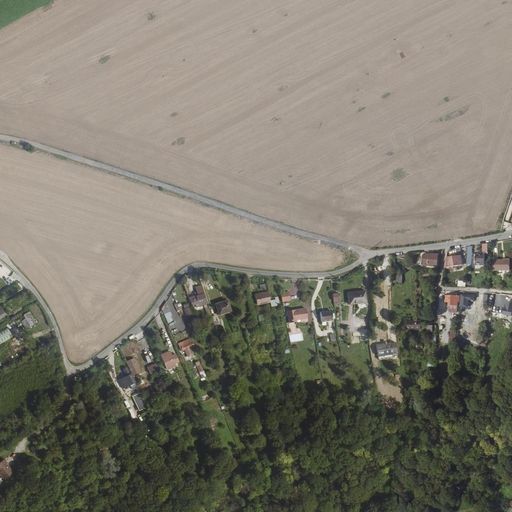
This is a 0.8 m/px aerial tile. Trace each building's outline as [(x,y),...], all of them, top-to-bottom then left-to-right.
[(489,264),(488,252),(484,252),(482,252),(482,253),(476,254),(477,265),(489,264)] [(439,266),(439,253),(423,253),(423,264),(439,266)] [(462,254),(452,256),(453,257),(459,256),(459,260),(453,261),(454,265),(463,264),(462,254)] [(510,259),(493,258),(493,273),(509,273),(510,259)] [(205,298),(201,286),(197,287),(198,291),(197,292),(198,295),(196,296),(198,300),(199,303),(206,301),(205,298)] [(366,301),(364,289),(347,291),(348,304),(366,301)] [(288,291),(281,292),(282,300),(289,299),(288,291)] [(270,302),(267,292),(254,295),(256,304),(270,302)] [(478,299),(478,293),(463,293),(463,298),(460,298),(460,302),(459,308),(470,309),(470,298),(478,299)] [(458,302),(460,302),(460,298),(460,295),(459,295),(446,295),(446,302),(449,302),(449,312),(458,312),(458,302)] [(228,310),(225,301),(215,305),(217,310),(216,310),(217,314),(228,310)] [(289,322),(296,321),(296,317),(307,316),(306,309),(288,310),(289,322)] [(332,322),(332,310),(320,311),(321,323),(332,322)] [(164,314),(168,323),(172,322),(170,316),(171,316),(169,312),(164,314)] [(422,328),(422,319),(407,319),(408,328),(422,328)] [(9,329),(0,332),(0,341),(12,336),(9,329)] [(436,343),(436,336),(431,336),(431,335),(427,335),(427,343),(436,343)] [(191,348),(184,351),(188,361),(193,358),(190,349),(194,347),(191,340),(184,342),(186,346),(189,344),(191,348)] [(184,342),(178,345),(180,348),(182,348),(183,351),(184,351),(191,348),(189,344),(186,346),(184,342)] [(172,348),(163,353),(169,367),(178,363),(177,360),(181,358),(178,351),(174,353),(172,348)] [(134,378),(137,377),(135,373),(138,371),(133,360),(131,361),(130,359),(127,360),(134,378)] [(202,378),(196,363),(195,364),(195,363),(192,364),(193,367),(198,380),(202,378)] [(154,365),(146,368),(148,375),(157,371),(154,365)] [(135,382),(131,373),(130,374),(127,367),(123,368),(126,375),(119,379),(123,388),(135,382)] [(140,393),(132,397),(139,411),(147,407),(140,393)] [(107,443),(113,440),(112,437),(98,444),(102,451),(109,448),(107,443)] [(3,459),(0,461),(0,476),(2,479),(11,473),(5,464),(6,463),(3,459)]
